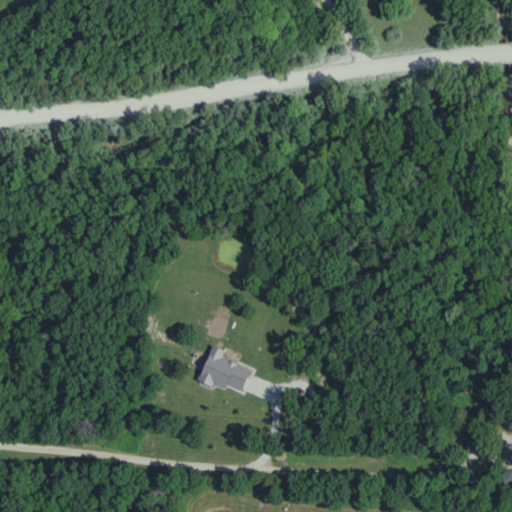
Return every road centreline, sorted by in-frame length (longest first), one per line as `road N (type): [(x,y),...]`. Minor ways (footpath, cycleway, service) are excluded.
road 1 (residential): [(0,120),(511,57)]
road 2 (residential): [(396,471),(0,451)]
